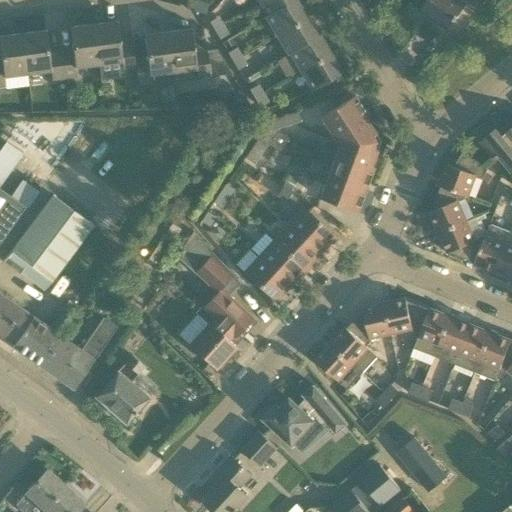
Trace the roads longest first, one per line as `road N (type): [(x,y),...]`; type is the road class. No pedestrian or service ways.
road 1 (residential): [(143,502),(373,251)]
road 2 (residential): [(424,143),(339,0)]
road 3 (residential): [(511,312),(373,251)]
road 4 (residential): [(143,502),(42,418)]
